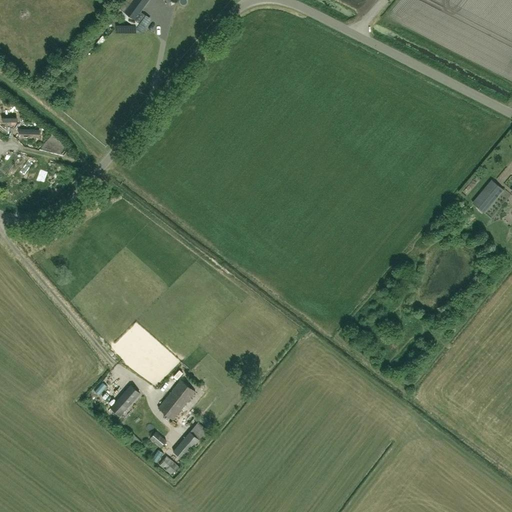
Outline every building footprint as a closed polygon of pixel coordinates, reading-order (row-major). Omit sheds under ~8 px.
[(169,0),(171,1),(171,0),(133,0),(125,12),(135,19),(149,0),(169,0)] [(103,34),(97,41),(100,44),(106,37),(103,34)] [(12,152),(3,168),(9,172),(18,156),(12,152)] [(503,190),(492,180),(473,203),(484,212),(503,190)] [(173,419),(196,391),(181,379),(158,407),(173,419)] [(109,408),(120,417),(141,393),(131,385),(109,408)] [(182,459),(199,439),(190,431),(173,451),(182,459)] [(161,447),(166,441),(156,432),(150,438),(161,447)]
